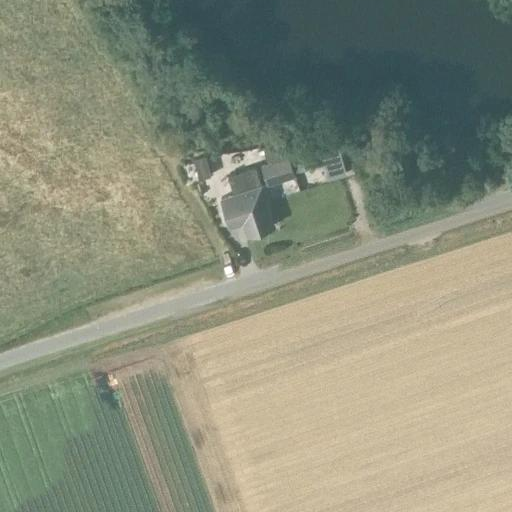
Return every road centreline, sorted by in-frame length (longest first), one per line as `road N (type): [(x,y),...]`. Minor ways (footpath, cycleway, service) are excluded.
road 1 (unclassified): [(0,362),(511,198)]
road 2 (unknown): [(511,190),(491,170),(427,160),(390,140),(254,118),(179,72),(116,0)]
